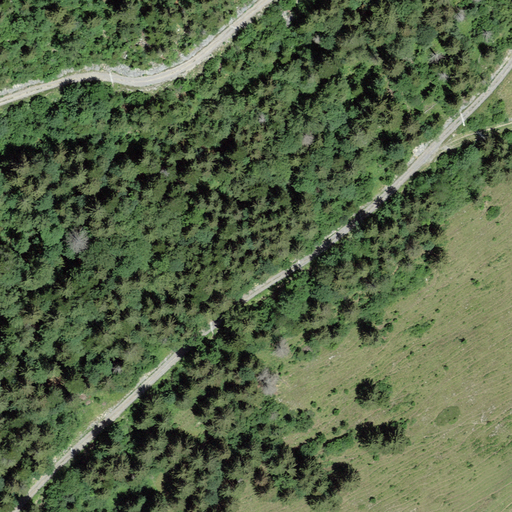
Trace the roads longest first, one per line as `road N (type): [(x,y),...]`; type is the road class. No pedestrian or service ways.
road 1 (track): [(11,511),(240,301),(383,202),(511,61)]
road 2 (track): [(266,0),(189,64),(157,78),(68,79),(0,103)]
